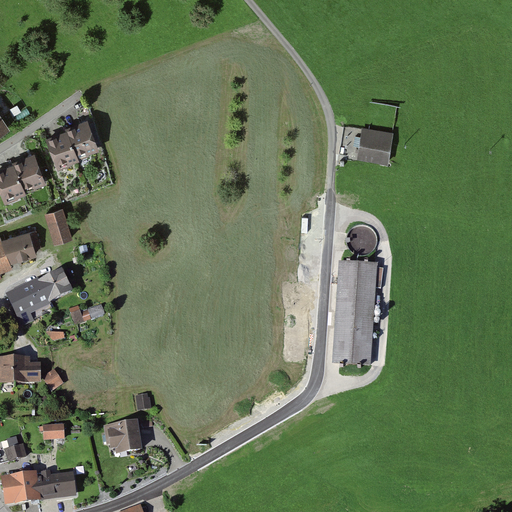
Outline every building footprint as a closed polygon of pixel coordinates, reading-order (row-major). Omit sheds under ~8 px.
[(0,111),(0,135),(11,128),(0,111)] [(60,134),(49,138),(62,168),(104,151),(91,121),(81,125),(60,134)] [(398,132),(363,127),(359,156),(393,161),(398,132)] [(7,167),(0,170),(0,176),(9,199),(50,182),(38,154),(27,159),(7,167)] [(66,205),(47,211),(57,242),(76,236),(66,205)] [(0,271),(43,255),(33,230),(0,242),(0,271)] [(380,264),(342,261),(336,363),(374,365),(380,264)] [(66,268),(12,297),(24,320),(78,291),(66,268)] [(74,325),(105,317),(102,305),(71,312),(74,325)] [(32,357),(0,358),(0,367),(1,385),(45,384),(44,365),(33,366),(32,357)] [(151,410),(150,395),(137,396),(137,411),(151,410)] [(142,421),(107,426),(112,455),(147,450),(142,421)] [(44,442),(66,441),(65,425),(44,427),(44,442)] [(4,441),(12,464),(27,459),(19,436),(4,441)] [(41,471),(4,477),(8,505),(45,500),(42,479),(41,471)] [(42,479),(45,500),(79,496),(76,475),(42,479)] [(146,511),(143,503),(122,511),(146,511)]
